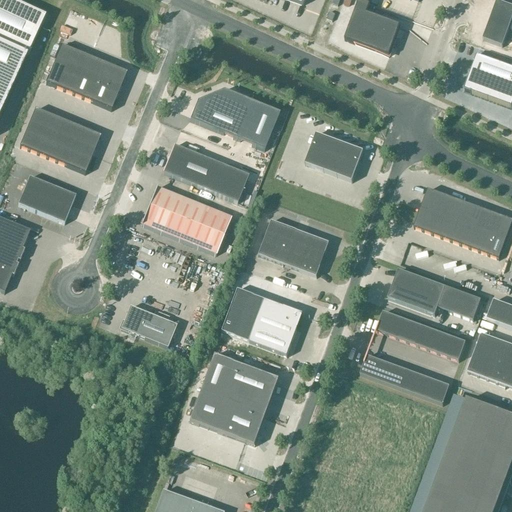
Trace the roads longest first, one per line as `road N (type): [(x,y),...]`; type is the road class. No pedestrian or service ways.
road 1 (unclassified): [(411,129),(270,511)]
road 2 (unclassified): [(191,9),(82,272)]
road 3 (unclassified): [(191,9),(389,101),(411,129)]
road 4 (unclassified): [(411,129),(459,0)]
